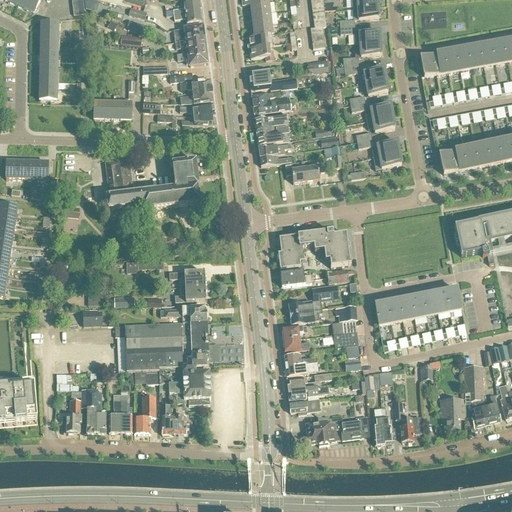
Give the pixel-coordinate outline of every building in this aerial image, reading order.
[(38,0),(0,0),(33,17),(41,1),(38,0)] [(146,4),(140,2),(133,0),(126,0),(125,4),(138,8),(144,9),(146,4)] [(242,0),(244,9),(250,8),(262,6),(261,0),(242,0)] [(378,10),(376,0),(352,0),(353,0),(352,0),(352,12),(357,12),(378,10)] [(98,5),(84,1),(85,12),(96,15),(98,5)] [(310,4),(311,10),(323,9),(322,2),(310,4)] [(173,13),(174,19),(200,15),(200,11),(200,9),(199,7),(199,5),(183,7),(184,12),(173,13)] [(250,8),(251,19),(270,17),(268,5),(262,6),(250,8)] [(311,10),(312,17),(324,16),(323,9),(311,10)] [(378,23),(378,10),(357,12),(352,12),(353,23),(354,23),(354,24),(358,24),(378,23)] [(129,18),(144,22),(146,16),(131,11),(129,18)] [(200,15),(174,19),(174,24),(185,22),(186,28),(201,26),(201,24),(202,22),(201,20),(200,15)] [(312,17),(313,24),(325,22),(324,16),(312,17)] [(251,19),(253,30),(271,27),(270,17),(251,19)] [(313,24),(314,31),(322,30),(326,30),(325,22),(313,24)] [(114,34),(117,28),(110,25),(107,30),(114,34)] [(40,26),(40,65),(57,65),(58,27),(40,26)] [(253,30),(254,40),(266,38),(267,39),(273,38),(271,27),(253,30)] [(185,39),(186,44),(186,45),(203,43),(203,41),(204,40),(204,36),(203,36),(202,30),(174,34),(174,40),(185,39)] [(310,32),(311,39),(323,37),(322,30),(314,31),(310,32)] [(359,36),(360,49),(380,47),(379,35),(359,36)] [(311,39),(312,46),(324,44),(323,37),(311,39)] [(248,40),(249,51),(268,49),(267,39),(266,38),(254,40),(248,40)] [(122,39),(121,47),(140,50),(141,44),(137,44),(137,41),(122,39)] [(187,51),(187,57),(188,58),(205,55),(205,53),(206,52),(205,48),(204,48),(203,43),(186,45),(186,44),(175,46),(176,52),(187,51)] [(324,44),(312,46),(313,53),(325,51),(324,44)] [(511,44),(503,46),(507,66),(511,64),(511,44)] [(503,46),(491,48),(495,68),(507,66),(503,46)] [(380,47),(360,49),(360,61),(381,60),(380,47)] [(491,48),(480,50),(483,70),(495,68),(491,48)] [(268,49),(249,51),(251,62),(265,61),(266,64),(273,63),(272,55),(269,55),(268,49)] [(480,50),(468,52),(471,72),(483,70),(480,50)] [(468,52),(456,55),(460,74),(471,72),(468,52)] [(188,58),(187,57),(177,58),(177,65),(188,63),(189,70),(207,67),(206,65),(207,65),(207,61),(206,60),(205,55),(188,58)] [(456,55),(444,57),(448,77),(460,74),(456,55)] [(444,57),(432,59),(436,79),(448,77),(444,57)] [(432,59),(420,61),(424,81),(436,79),(432,59)] [(342,62),(343,71),(358,69),(357,61),(342,62)] [(57,65),(40,65),(39,103),(56,104),(57,65)] [(326,65),(314,66),(315,75),(327,73),(327,72),(331,72),(330,65),(326,65)] [(358,69),(343,71),(344,79),(358,77),(359,76),(358,69)] [(248,75),(251,95),(270,92),(270,95),(281,93),(281,95),(296,92),(295,82),(269,86),(269,79),(274,78),(273,72),(248,75)] [(359,76),(358,77),(360,89),(365,88),(385,84),(383,72),(363,75),(359,76)] [(169,80),(169,84),(170,87),(192,84),(191,77),(169,80)] [(192,93),(192,97),(211,95),(211,92),(210,85),(210,84),(205,84),(180,87),(181,95),(192,93)] [(365,88),(360,89),(362,96),(367,95),(368,100),(387,96),(385,84),(365,88)] [(211,95),(192,97),(192,100),(180,101),(181,108),(193,108),(212,106),(212,98),(211,95)] [(251,99),(253,110),(290,105),(289,101),(269,104),(269,101),(283,100),(282,95),(274,96),(251,99)] [(349,103),(350,109),(365,107),(364,100),(349,103)] [(290,105),(253,110),(254,119),(291,114),(290,105)] [(93,123),(130,124),(131,107),(94,106),(93,123)] [(143,117),(156,118),(157,107),(144,107),(143,117)] [(365,107),(350,109),(351,116),(366,114),(365,107)] [(193,116),(193,121),(198,120),(202,121),(214,119),(213,108),(192,110),(179,110),(179,116),(193,116)] [(392,121),(390,108),(370,112),(371,117),(365,118),(366,125),(372,124),(392,121)] [(323,115),(324,122),(334,121),(333,113),(323,115)] [(198,120),(193,121),(194,125),(181,125),(182,130),(207,130),(215,129),(214,119),(202,121),(198,120)] [(286,119),(254,123),(256,132),(273,130),(273,129),(288,127),(286,119)] [(394,133),(392,121),(372,124),(366,125),(368,133),(373,132),(374,137),(394,133)] [(325,123),(326,131),(335,130),(334,122),(325,123)] [(256,132),(257,140),(279,137),(281,137),(289,136),(288,129),(275,131),(276,133),(273,134),(273,130),(256,132)] [(355,139),(357,146),(371,143),(370,136),(355,139)] [(279,137),(257,140),(258,150),(282,146),(281,137),(279,137)] [(337,141),(327,142),(328,149),(338,148),(337,141)] [(371,143),(357,146),(358,153),(373,150),(371,143)] [(511,153),(510,143),(498,145),(502,165),(511,162),(511,153)] [(399,157),(396,145),(376,148),(377,153),(372,154),(373,162),(399,157)] [(498,145),(486,148),(490,168),(502,165),(498,145)] [(258,152),(259,161),(277,159),(283,158),(283,153),(291,152),(290,148),(258,152)] [(486,148),(474,150),(479,170),(490,168),(486,148)] [(474,150),(463,153),(467,173),(479,170),(474,150)] [(339,151),(331,152),(332,160),(340,159),(339,151)] [(463,153),(451,155),(455,175),(467,173),(463,153)] [(451,155),(439,158),(443,178),(455,175),(451,155)] [(399,157),(373,162),(375,174),(401,169),(399,157)] [(277,159),(259,161),(261,170),(291,166),(290,161),(277,163),(277,159)] [(333,160),(334,172),(342,171),(341,159),(333,160)] [(106,200),(108,212),(142,208),(143,214),(156,212),(199,206),(197,190),(198,190),(195,164),(172,167),(169,168),(169,170),(172,170),(175,190),(170,190),(170,193),(155,195),(154,195),(132,197),(128,163),(105,166),(109,195),(106,195),(106,200)] [(6,183),(16,183),(17,165),(6,165),(6,183)] [(17,165),(16,183),(27,183),(27,166),(17,165)] [(27,166),(27,183),(37,184),(37,166),(27,166)] [(48,166),(37,166),(37,184),(47,184),(48,166)] [(306,186),(304,172),(302,172),(293,173),(292,168),(284,169),(285,180),(292,179),(293,187),(306,186)] [(304,172),(306,186),(319,184),(318,176),(325,175),(324,169),(304,172)] [(350,177),(351,184),(365,182),(364,175),(350,177)] [(0,207),(0,218),(16,221),(18,210),(0,207)] [(65,210),(64,221),(78,222),(79,211),(65,210)] [(477,225),(454,230),(460,260),(481,256),(482,261),(488,259),(490,268),(489,268),(489,269),(494,268),(490,247),(511,242),(511,216),(477,224),(477,225)] [(0,228),(14,231),(16,221),(0,218),(0,228)] [(0,239),(13,241),(14,231),(0,228),(0,239)] [(332,235),(279,242),(281,257),(278,257),(280,273),(300,271),(300,265),(304,265),(302,251),(313,250),(314,256),(323,255),(325,265),(329,264),(330,272),(350,269),(346,238),(333,239),(332,235)] [(0,249),(11,251),(13,241),(0,239),(0,249)] [(0,259),(10,261),(11,251),(0,249),(0,259)] [(0,269),(8,271),(10,261),(0,259),(0,269)] [(0,280),(7,281),(8,271),(0,269),(0,280)] [(327,276),(328,288),(348,285),(347,278),(354,278),(353,273),(347,274),(346,273),(327,276)] [(280,277),(282,291),(312,287),(310,278),(303,279),(303,274),(280,277)] [(180,282),(180,291),(205,290),(204,281),(204,275),(173,276),(174,282),(180,282)] [(205,290),(180,291),(180,299),(175,299),(175,305),(205,304),(204,298),(205,298),(205,290)] [(288,308),(290,318),(312,315),(312,316),(319,315),(319,313),(321,312),(320,305),(338,303),(336,290),(312,293),(313,306),(311,306),(311,305),(309,306),(309,305),(304,305),(304,306),(288,308)] [(457,293),(445,295),(449,315),(461,313),(457,293)] [(445,295),(433,298),(437,318),(449,315),(445,295)] [(433,298),(422,300),(426,320),(437,318),(433,298)] [(134,300),(114,301),(115,311),(134,310),(134,300)] [(422,300),(410,302),(414,322),(426,320),(422,300)] [(147,302),(147,311),(161,310),(161,301),(147,302)] [(410,302),(398,305),(402,325),(414,322),(410,302)] [(398,305),(386,307),(390,327),(402,325),(398,305)] [(386,307),(374,309),(378,329),(390,327),(386,307)] [(343,312),(335,312),(336,319),(344,319),(344,325),(355,324),(356,324),(354,310),(343,312)] [(182,320),(182,327),(190,327),(206,326),(206,325),(207,323),(207,319),(206,318),(206,311),(181,311),(181,313),(160,314),(160,321),(173,320),(182,320)] [(312,315),(290,318),(291,328),(313,325),(313,324),(318,324),(317,317),(321,317),(321,312),(319,313),(319,315),(312,316),(312,315)] [(84,316),(84,330),(102,329),(101,316),(84,316)] [(342,326),(331,327),(333,339),(343,337),(356,336),(355,329),(355,324),(344,325),(342,326)] [(127,376),(146,375),(159,375),(159,372),(182,372),(182,374),(195,374),(195,372),(198,372),(199,375),(208,374),(207,334),(207,329),(206,327),(206,326),(190,327),(182,327),(115,330),(116,341),(125,340),(127,376)] [(283,343),(283,344),(299,343),(299,337),(307,336),(306,330),(281,332),(282,338),(281,339),(282,342),(283,343)] [(343,337),(333,339),(333,340),(334,347),(335,352),(358,349),(356,336),(343,337)] [(299,343),(283,344),(283,345),(282,347),(282,350),(283,350),(284,356),(309,353),(308,347),(300,347),(299,343)] [(505,350),(497,352),(501,366),(509,364),(505,350)] [(497,352),(489,353),(493,367),(501,366),(497,352)] [(347,354),(348,362),(360,361),(359,353),(347,354)] [(483,357),(485,369),(492,368),(489,356),(483,357)] [(284,360),(285,370),(318,366),(317,361),(300,363),(300,358),(284,360)] [(344,365),(345,375),(361,373),(360,364),(344,365)] [(420,370),(421,385),(432,384),(431,372),(440,371),(440,365),(429,367),(430,370),(420,370)] [(318,366),(285,370),(286,381),(307,378),(307,376),(312,375),(318,374),(317,366),(318,366)] [(477,405),(482,404),(482,403),(482,371),(464,371),(465,407),(470,406),(472,414),(470,414),(472,421),(471,421),(473,431),(484,429),(480,412),(479,412),(477,405)] [(169,388),(169,398),(174,398),(174,410),(176,410),(176,408),(187,408),(188,408),(188,409),(209,408),(209,403),(210,403),(209,389),(209,376),(195,377),(195,374),(182,374),(182,372),(159,372),(159,375),(159,388),(169,388)] [(391,374),(392,382),(404,381),(403,372),(391,374)] [(146,388),(159,388),(159,375),(146,375),(146,388)] [(287,384),(288,394),(320,390),(319,385),(331,383),(330,377),(314,379),(315,385),(307,386),(306,381),(287,384)] [(0,381),(0,430),(37,428),(33,378),(0,381)] [(57,378),(57,395),(71,395),(72,395),(72,389),(72,378),(57,378)] [(371,382),(364,383),(365,395),(373,394),(371,382)] [(359,392),(360,399),(361,398),(365,398),(364,385),(351,387),(352,393),(359,392)] [(511,421),(511,413),(510,405),(507,395),(505,388),(499,390),(503,407),(501,407),(505,424),(511,421)] [(320,390),(288,394),(289,405),(306,402),(305,397),(313,396),(314,399),(329,397),(328,389),(320,390)] [(86,437),(95,437),(96,409),(100,409),(101,394),(82,394),(82,395),(81,412),(87,412),(86,437)] [(169,398),(169,406),(165,406),(165,421),(161,421),(161,430),(162,430),(162,438),(174,438),(174,410),(174,398),(169,398)] [(120,437),(121,399),(114,400),(114,419),(109,419),(109,437),(120,437)] [(127,399),(121,399),(120,437),(132,437),(132,419),(127,419),(127,399)] [(492,408),(488,409),(492,425),(493,425),(494,426),(500,425),(496,407),(495,407),(493,399),(490,400),(492,408)] [(143,401),(142,422),(134,422),(134,438),(150,438),(150,422),(155,422),(155,401),(143,401)] [(320,415),(319,403),(305,405),(289,407),(290,417),(298,416),(299,419),(306,418),(306,417),(311,416),(320,415)] [(459,423),(465,423),(464,403),(440,403),(441,423),(444,423),(444,435),(460,435),(459,423)] [(483,411),(482,404),(477,405),(479,412),(480,412),(484,429),(494,426),(493,425),(492,425),(488,409),(483,411)] [(66,436),(68,436),(71,437),(73,436),(80,436),(80,427),(81,427),(81,420),(79,420),(80,405),(71,405),(71,414),(72,414),(72,419),(66,419),(66,436)] [(400,430),(401,445),(406,445),(408,446),(411,446),(413,444),(414,444),(413,429),(412,429),(412,422),(403,423),(402,407),(394,407),(395,424),(400,423),(400,430)] [(96,409),(95,437),(105,437),(106,418),(100,418),(100,409),(96,409)] [(181,410),(176,410),(174,410),(174,438),(186,438),(186,430),(186,421),(182,421),(182,412),(181,410)] [(385,449),(382,421),(381,413),(374,413),(375,421),(376,421),(376,430),(373,430),(374,450),(376,449),(377,451),(380,451),(381,449),(385,449)] [(339,443),(338,434),(340,433),(356,431),(355,426),(341,428),(340,422),(342,422),(342,421),(328,423),(328,420),(317,422),(318,427),(306,428),(307,440),(306,441),(306,442),(306,444),(306,445),(307,446),(308,446),(308,448),(319,446),(319,450),(328,449),(327,446),(336,444),(336,443),(339,443)] [(385,420),(382,421),(385,449),(386,448),(388,450),(390,450),(391,447),(393,447),(391,430),(388,430),(388,420),(385,420)] [(369,440),(367,421),(355,422),(355,426),(356,431),(340,433),(342,444),(362,441),(363,441),(369,440)]
